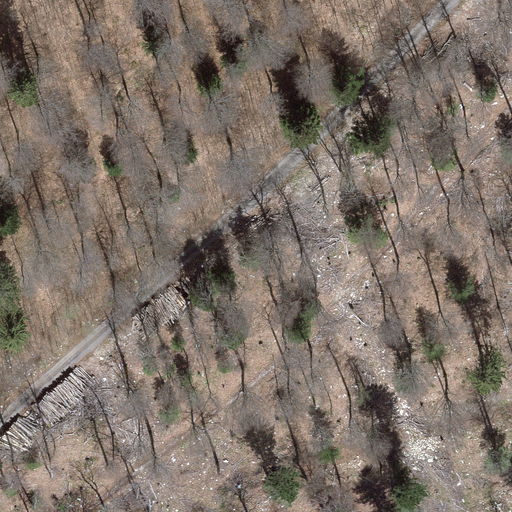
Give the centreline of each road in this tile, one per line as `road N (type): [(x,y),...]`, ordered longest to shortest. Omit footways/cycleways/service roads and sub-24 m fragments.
road 1 (track): [(454,0),(0,428)]
road 2 (track): [(511,113),(177,445),(93,511)]
